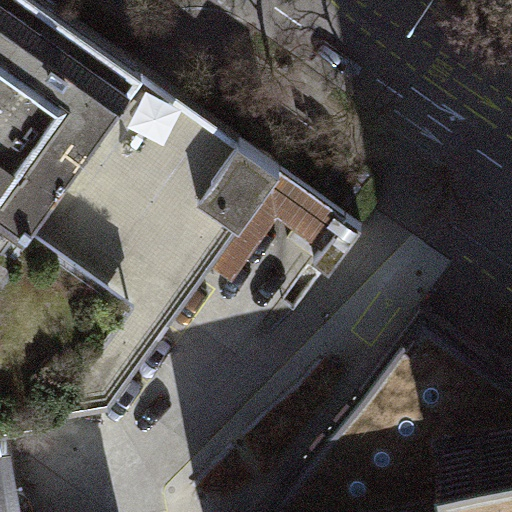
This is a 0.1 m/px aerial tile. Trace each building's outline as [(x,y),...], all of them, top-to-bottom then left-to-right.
[(0,0),(0,511),(33,511),(34,507),(33,500),(30,494),(25,490),(18,487),(12,486),(0,420),(109,403),(212,259),(282,161),(55,0),(0,0)] [(282,161),(212,259),(234,273),(278,210),(322,242),(348,208),(282,161)] [(364,220),(348,208),(322,242),(313,254),(330,266),(364,220)] [(511,367),(421,302),(260,511),(281,511),(449,481),(438,420),(511,406),(511,367)] [(511,511),(511,406),(438,420),(455,511),(511,511)] [(455,511),(449,481),(281,511),(455,511)]
